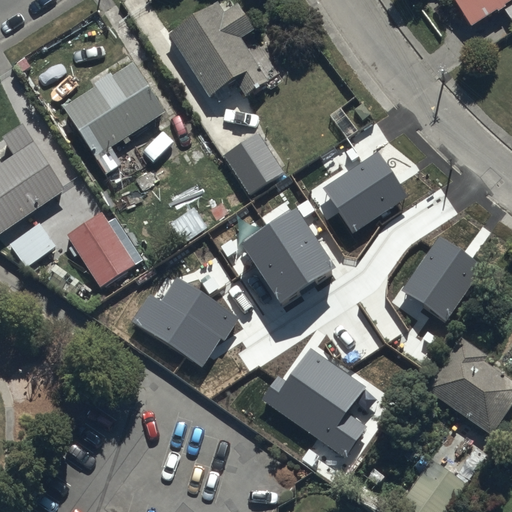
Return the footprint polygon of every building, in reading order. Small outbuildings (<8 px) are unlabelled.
[(511,0),(451,0),(473,34),(504,13),(511,8),(511,0)] [(218,7),(172,38),(215,103),(237,89),(247,103),(272,87),(262,72),(243,44),(256,35),(240,11),(227,19),(218,7)] [(97,165),(166,120),(131,68),(62,114),(97,165)] [(0,241),(67,197),(34,148),(23,132),(4,145),(15,161),(0,170),(0,241)] [(226,160),(252,199),(285,176),(259,137),(226,160)] [(407,198),(378,152),(323,188),(353,233),(407,198)] [(223,171),(198,187),(220,222),(245,206),(223,171)] [(290,212),(240,244),(282,308),(332,276),(290,212)] [(104,218),(69,241),(103,294),(138,272),(104,218)] [(56,253),(41,230),(12,250),(27,273),(56,253)] [(483,266),(438,236),(401,290),(446,321),(483,266)] [(240,315),(177,275),(161,300),(150,293),(131,322),(201,366),(220,337),(224,340),(240,315)] [(270,351),(251,333),(223,363),(242,381),(270,351)] [(365,386),(310,349),(287,382),(278,376),(261,400),(346,458),(368,427),(347,413),(365,386)] [(430,397),(494,443),(511,417),(511,387),(463,352),(430,397)] [(399,511),(455,511),(470,492),(434,465),(399,511)]
